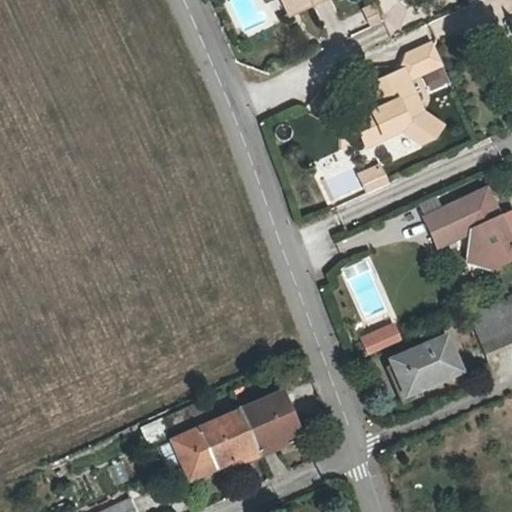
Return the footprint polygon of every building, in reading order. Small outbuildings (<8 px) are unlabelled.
[(325,0),(267,0),(277,20),(326,0),(325,0)] [(370,30),(380,25),(372,7),(362,12),(370,30)] [(358,127),(417,100),(409,80),(442,65),(432,42),(406,54),(401,68),(366,84),(375,109),(354,118),(358,127)] [(421,111),(417,100),(358,127),(365,144),(389,133),(387,128),(396,124),(423,144),(428,141),(440,126),(421,111)] [(379,166),(360,175),(367,191),(386,182),(379,166)] [(468,236),(469,237),(485,272),(511,260),(511,252),(485,191),(423,220),(430,238),(448,230),(452,242),(468,236)] [(435,250),(452,242),(448,230),(430,238),(435,250)] [(465,264),(485,272),(469,237),(465,264)] [(511,306),(507,295),(467,312),(483,351),(511,338),(511,306)] [(359,343),(365,357),(398,343),(392,329),(359,343)] [(459,370),(444,336),(391,361),(405,394),(459,370)] [(296,435),(278,395),(237,413),(254,453),(296,435)] [(184,411),(158,421),(164,437),(190,426),(184,411)] [(174,459),(184,483),(254,453),(237,413),(168,443),(174,459)] [(168,443),(165,437),(164,437),(146,445),(155,467),(174,459),(168,443)] [(132,511),(128,501),(102,511),(132,511)]
